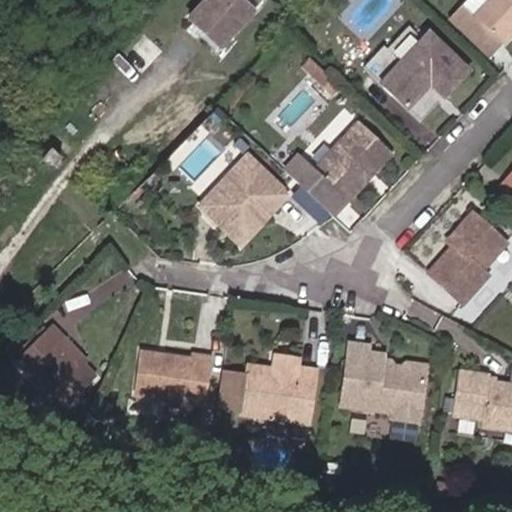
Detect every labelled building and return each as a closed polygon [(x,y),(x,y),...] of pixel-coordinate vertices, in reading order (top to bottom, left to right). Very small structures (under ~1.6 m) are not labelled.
[(207,0),(193,16),(223,43),(254,9),(244,0),(207,0)] [(501,43),(511,31),(511,0),(467,0),(462,6),(501,43)] [(425,82),(443,99),(468,73),(426,35),(379,85),(406,109),(423,92),(419,89),(425,82)] [(300,154),(283,171),(328,213),(344,196),(347,199),(367,179),(365,177),(372,169),(375,171),(393,152),(361,121),(316,168),(300,154)] [(64,155),(53,145),(42,156),(53,166),(64,155)] [(286,192),(247,156),(202,204),(240,241),(241,240),(244,229),(260,212),(271,208),(286,192)] [(511,177),(497,193),(511,206),(511,177)] [(344,196),(328,213),(331,216),(347,199),(344,196)] [(241,240),(271,208),(260,212),(244,229),(241,240)] [(488,274),(482,268),(507,241),(474,212),(449,239),(455,244),(431,272),(463,301),(488,274)] [(53,325),(17,361),(66,409),(98,376),(86,364),(79,364),(76,360),(79,357),(62,340),(65,337),(53,325)] [(399,409),(420,411),(425,370),(404,367),(393,366),(390,368),(382,367),(383,358),(383,353),(369,351),(369,344),(351,342),(343,405),(396,412),(399,409)] [(137,394),(204,403),(210,355),(194,353),(194,358),(142,351),(137,394)] [(249,370),(222,366),(217,411),(309,423),(315,367),(298,365),(299,356),(282,354),(281,360),(274,359),(274,366),(273,374),(249,370)] [(390,368),(393,366),(391,359),(383,358),(382,367),(390,368)] [(404,367),(425,370),(425,364),(405,361),(404,367)] [(249,370),(273,374),(274,366),(250,362),(249,370)] [(483,425),(511,428),(511,385),(497,383),(489,382),(490,377),(489,375),(460,370),(453,413),(483,418),(483,425)] [(395,416),(419,418),(420,411),(399,409),(396,412),(395,416)] [(457,418),(456,430),(481,433),(482,421),(457,418)] [(391,421),(391,432),(418,434),(419,423),(391,421)] [(208,460),(212,434),(188,431),(184,457),(208,460)] [(222,451),(211,449),(209,462),(220,464),(222,451)] [(230,465),(232,452),(222,451),(220,464),(230,465)] [(329,471),(343,472),(344,462),(329,461),(329,471)]
